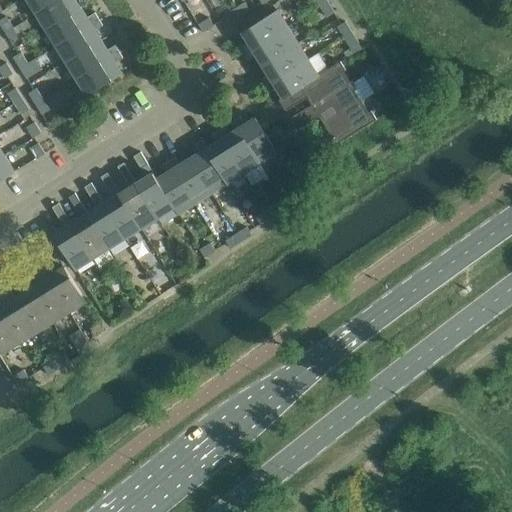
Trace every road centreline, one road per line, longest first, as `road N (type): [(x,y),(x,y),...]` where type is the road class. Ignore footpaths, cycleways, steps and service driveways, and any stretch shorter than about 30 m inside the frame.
road 1 (secondary): [(511,221),(334,349),(130,511)]
road 2 (secondary): [(226,511),(511,290)]
road 3 (residential): [(0,225),(194,93),(138,0)]
